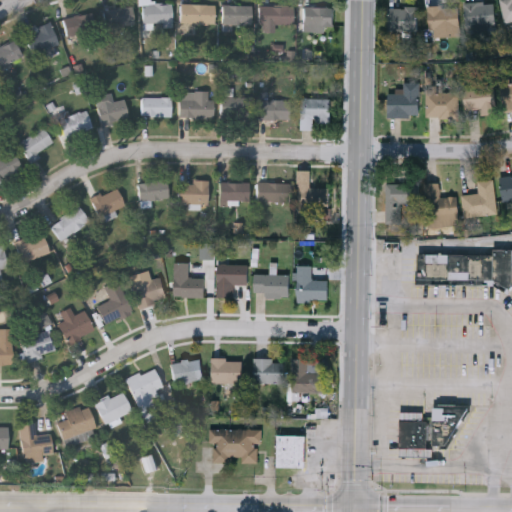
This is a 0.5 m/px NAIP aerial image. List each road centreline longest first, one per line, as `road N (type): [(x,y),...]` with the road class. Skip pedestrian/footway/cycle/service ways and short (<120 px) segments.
road 1 (residential): [(511,143),(437,152),(130,155),(73,175),(33,206),(0,217)]
road 2 (tertiary): [(364,0),(354,511)]
road 3 (tertiary): [(0,505),(511,511)]
road 4 (residential): [(359,328),(185,327),(51,386),(0,391)]
